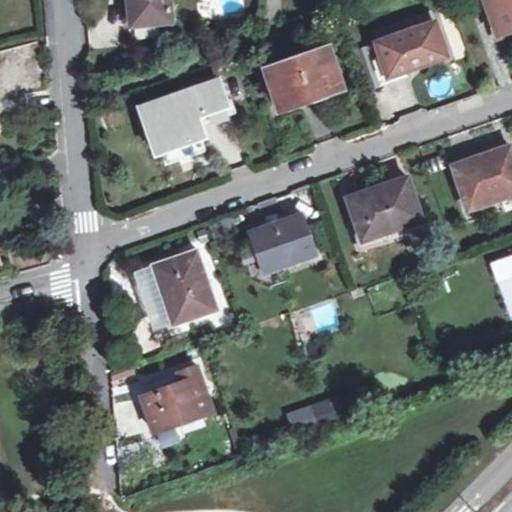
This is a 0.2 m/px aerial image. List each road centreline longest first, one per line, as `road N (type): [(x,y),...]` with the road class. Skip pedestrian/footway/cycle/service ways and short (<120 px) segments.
road 1 (unclassified): [(81,234),(119,234),(511,96)]
road 2 (unclassified): [(81,234),(64,0)]
road 3 (residential): [(107,480),(87,279)]
